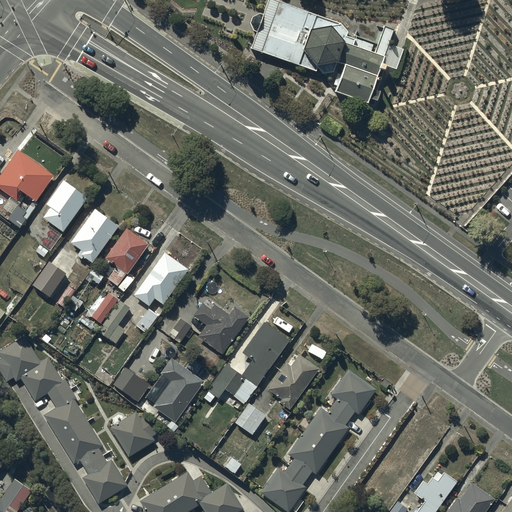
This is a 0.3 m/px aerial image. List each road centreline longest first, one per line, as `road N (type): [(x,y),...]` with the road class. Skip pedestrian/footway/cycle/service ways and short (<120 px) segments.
road 1 (residential): [(456,388),(41,89)]
road 2 (secondary): [(359,201),(290,171),(24,20)]
road 3 (secondary): [(95,0),(304,144),(359,201)]
road 4 (secondary): [(359,201),(510,309)]
